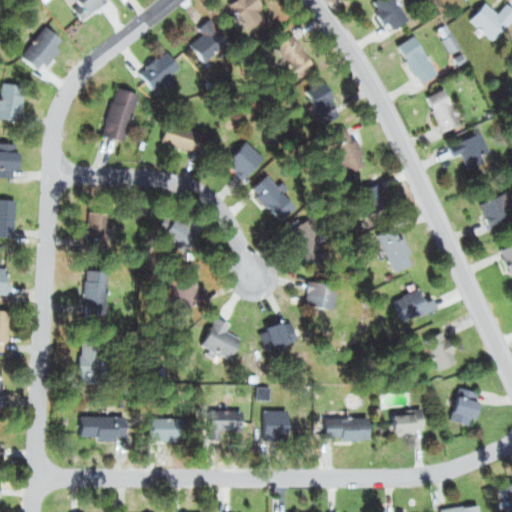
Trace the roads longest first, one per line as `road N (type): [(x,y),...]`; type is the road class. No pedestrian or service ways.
road 1 (residential): [(32,511),(58,116),(88,69),(173,0)]
road 2 (residential): [(511,444),(455,468),(391,478),(35,476)]
road 3 (tertiary): [(511,374),(375,89),(314,0)]
road 4 (residential): [(52,171),(182,183),(226,218),(251,272)]
